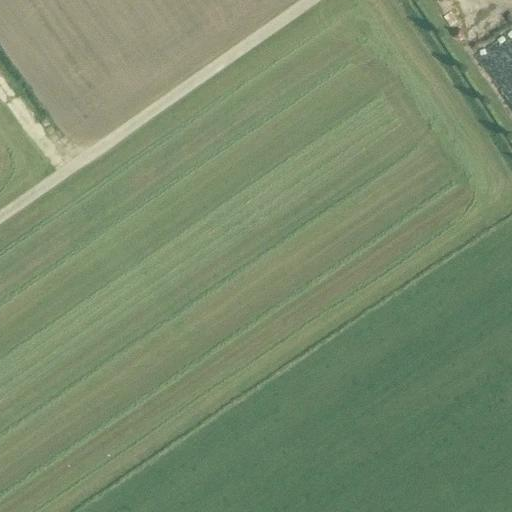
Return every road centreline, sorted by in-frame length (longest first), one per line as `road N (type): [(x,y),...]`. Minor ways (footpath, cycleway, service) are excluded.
road 1 (track): [(70,166),(309,0)]
road 2 (track): [(0,218),(70,166),(0,73)]
